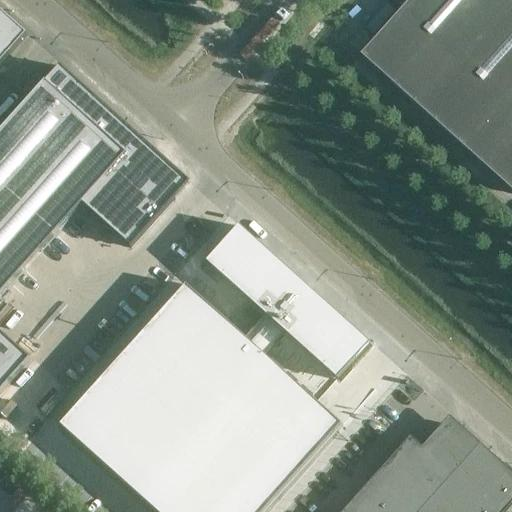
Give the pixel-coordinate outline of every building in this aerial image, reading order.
[(511,0),(411,0),(361,56),(479,162),(511,191),(511,0)] [(0,11),(0,66),(27,36),(0,11)] [(358,53),(372,38),(362,29),(348,45),(358,53)] [(175,199),(189,183),(69,74),(60,67),(0,133),(0,395),(32,360),(0,331),(0,298),(83,206),(132,249),(176,200),(175,199)] [(187,285),(60,426),(155,511),(265,511),(343,426),(266,356),(286,334),(338,381),(371,344),(307,287),(296,277),(284,266),(240,227),(207,263),(266,316),(246,338),(187,285)] [(505,511),(511,505),(511,472),(461,429),(458,432),(451,425),(427,452),(410,438),(344,511),(505,511)]
